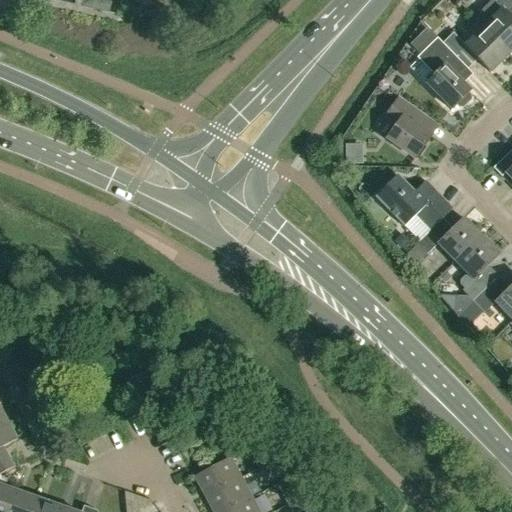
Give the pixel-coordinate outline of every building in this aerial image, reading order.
[(86,0),(83,0),(82,7),(95,10),(97,2),(86,0)] [(511,15),(511,0),(491,0),(502,11),(483,28),(508,54),(511,50),(511,20),(510,18),(511,15)] [(97,2),(95,10),(109,13),(111,5),(97,2)] [(490,72),(508,54),(483,28),(465,46),(453,34),(443,44),(457,59),(462,64),(472,55),(490,72)] [(470,96),(468,94),(470,92),(447,69),(457,59),(443,44),(442,44),(438,40),(419,58),(435,75),(426,84),(451,110),(457,105),(459,107),(463,107),(470,100),(470,96)] [(399,98),(385,117),(396,125),(387,139),(415,159),(431,136),(417,126),(424,116),(399,98)] [(361,164),(361,146),(345,146),(345,164),(361,164)] [(511,149),(493,169),(501,177),(505,174),(511,180),(511,187),(511,188),(511,149)] [(404,227),(419,242),(436,225),(453,209),(433,189),(426,196),(419,189),(414,193),(397,176),(376,198),(404,227)] [(455,263),(481,237),(463,219),(447,235),(436,225),(419,242),(417,244),(427,255),(437,245),(455,263)] [(472,302),(492,282),(482,272),(499,255),(481,237),(455,263),(467,275),(460,281),(460,285),(464,289),(462,291),(472,302)] [(511,321),(511,285),(504,294),(492,282),(472,302),(484,314),(495,303),(511,321)] [(147,412),(168,400),(151,368),(130,380),(147,412)] [(0,448),(2,447),(3,448),(17,440),(5,420),(0,422),(0,448)] [(0,474),(13,468),(3,448),(2,447),(0,448),(0,474)] [(271,450),(261,455),(266,465),(277,460),(271,450)] [(205,498),(241,479),(230,458),(194,477),(205,498)] [(277,460),(266,465),(272,475),(282,470),(277,460)] [(212,511),(227,511),(252,499),(241,479),(205,498),(212,511)] [(8,511),(16,491),(0,485),(0,511),(8,511)] [(293,490),(282,495),(288,506),(298,500),(293,490)] [(32,511),(37,499),(16,491),(8,511),(32,511)] [(56,511),(59,506),(37,499),(32,511),(56,511)] [(259,511),(252,499),(227,511),(259,511)] [(298,500),(288,506),(291,511),(299,511),(304,510),(298,500)]
